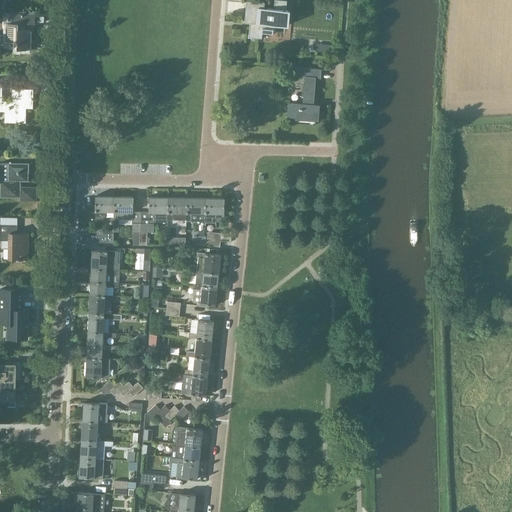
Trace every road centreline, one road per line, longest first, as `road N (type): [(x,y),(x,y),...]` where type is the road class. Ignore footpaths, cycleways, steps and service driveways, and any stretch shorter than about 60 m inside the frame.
road 1 (residential): [(212,511),(246,180)]
road 2 (residential): [(54,435),(66,178)]
road 3 (residential): [(71,0),(66,178)]
road 4 (residential): [(205,148),(216,0)]
road 5 (residential): [(66,178),(203,179)]
